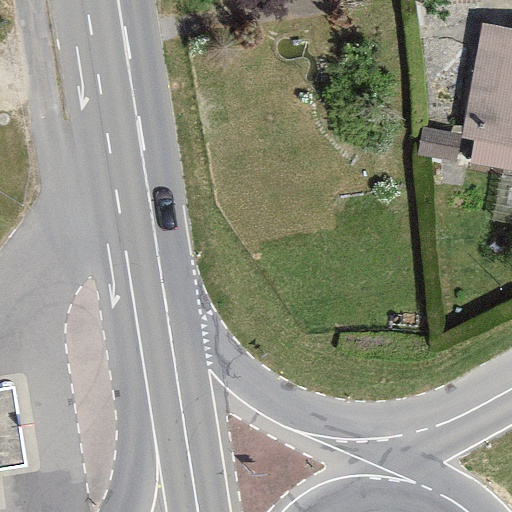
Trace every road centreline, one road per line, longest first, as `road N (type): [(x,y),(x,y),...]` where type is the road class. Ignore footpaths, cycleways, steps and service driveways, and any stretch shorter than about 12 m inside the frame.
road 1 (primary): [(119,0),(164,298)]
road 2 (secondary): [(388,464),(248,379),(164,298)]
road 3 (secondary): [(164,298),(125,511)]
road 4 (primary): [(164,298),(198,511)]
road 5 (track): [(29,0),(61,204)]
road 6 (secondary): [(511,393),(388,464)]
